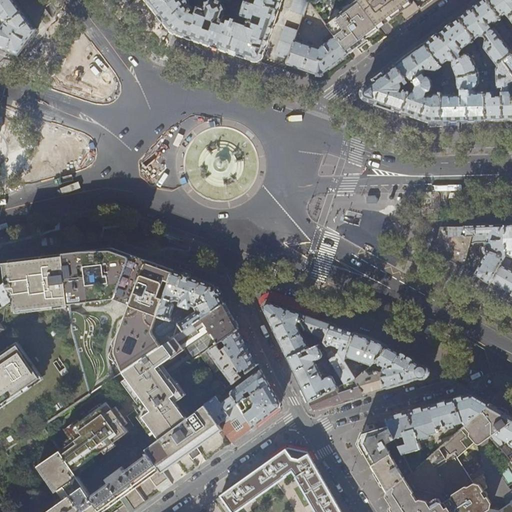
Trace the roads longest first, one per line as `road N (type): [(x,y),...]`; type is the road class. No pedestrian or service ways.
road 1 (residential): [(511,366),(311,430)]
road 2 (residential): [(307,137),(320,104),(460,0)]
road 3 (primary): [(307,137),(118,74)]
road 4 (residential): [(158,511),(294,416),(300,413),(311,430)]
road 5 (secondary): [(370,273),(511,356)]
road 6 (primary): [(382,166),(425,175),(511,173)]
road 7 (primary): [(77,122),(57,183),(38,200),(0,211)]
